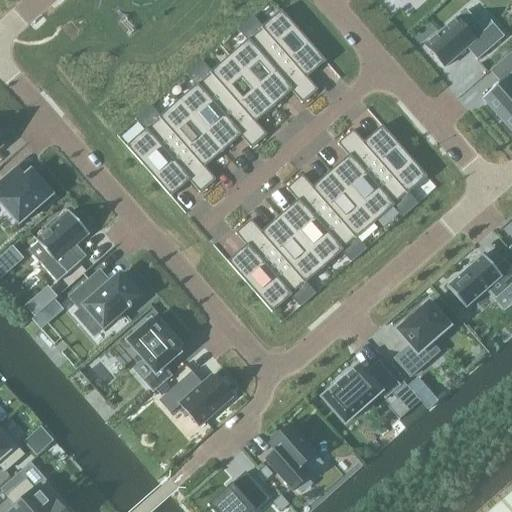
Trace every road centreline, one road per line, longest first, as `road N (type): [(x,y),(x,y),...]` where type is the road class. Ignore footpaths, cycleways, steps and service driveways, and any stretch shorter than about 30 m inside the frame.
road 1 (residential): [(273,390),(494,187)]
road 2 (residential): [(391,66),(168,262)]
road 3 (residential): [(168,262),(0,61)]
road 4 (residential): [(273,390),(168,262)]
road 5 (residential): [(494,187),(391,66)]
